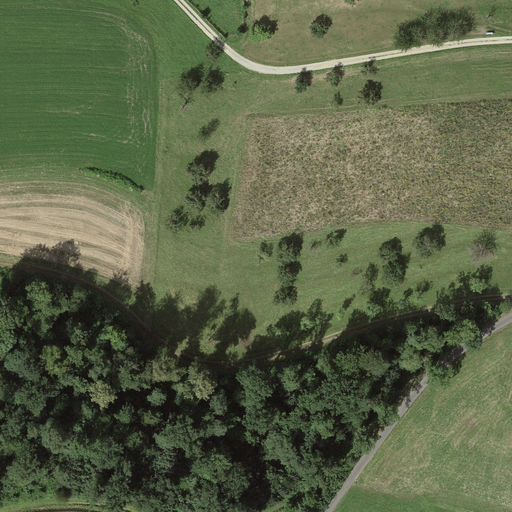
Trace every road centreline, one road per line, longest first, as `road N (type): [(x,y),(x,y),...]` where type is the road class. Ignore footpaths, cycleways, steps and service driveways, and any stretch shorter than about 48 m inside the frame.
road 1 (track): [(511,296),(445,301),(269,359),(227,365),(190,358),(91,287),(0,261)]
road 2 (track): [(178,0),(242,61),(278,71),(511,39)]
road 3 (track): [(149,268),(168,75),(247,63)]
road 4 (track): [(326,511),(419,385),(444,359),(511,317)]
road 5 (track): [(263,511),(320,478),(419,385)]
road 6 (track): [(0,511),(57,500),(137,511)]
